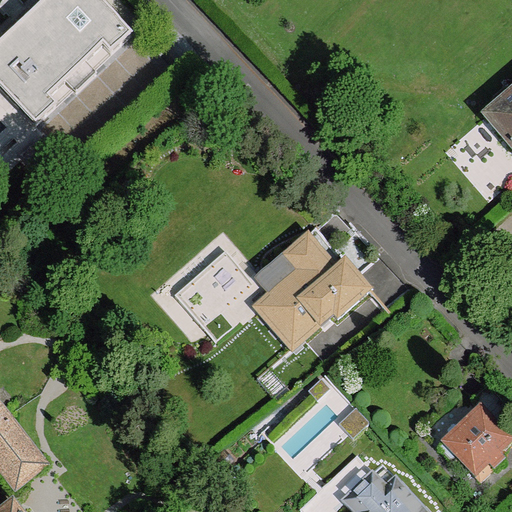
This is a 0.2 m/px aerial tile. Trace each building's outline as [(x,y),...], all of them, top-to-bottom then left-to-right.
[(98,0),(48,0),(0,46),(0,88),(37,129),(134,38),(98,0)] [(511,100),(489,120),(511,147),(511,100)] [(72,165),(45,137),(23,158),(51,186),(72,165)] [(343,272),(312,236),(259,282),(272,297),(257,310),(295,353),(338,315),(343,320),(374,293),(361,278),(350,265),(343,272)] [(511,436),(481,404),(443,441),(481,479),(503,458),(498,452),(511,438),(511,436)] [(0,405),(0,469),(18,492),(49,466),(43,459),(0,405)] [(353,511),(428,511),(397,477),(386,487),(372,473),(343,500),(353,511)]
